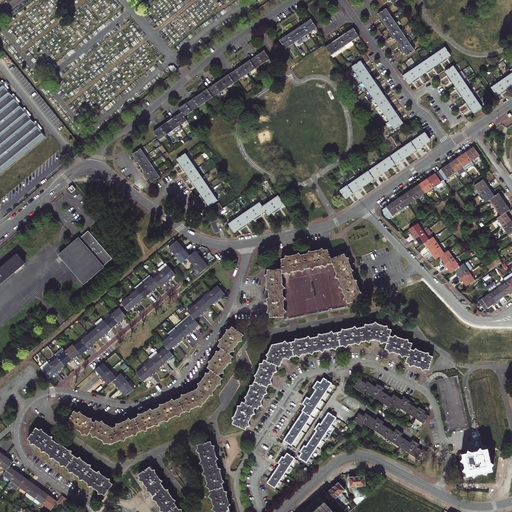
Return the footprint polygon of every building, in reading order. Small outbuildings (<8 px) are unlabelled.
[(382,22),(391,16),(386,9),(378,14),(381,19),(380,20),(382,22)] [(396,23),(391,16),(382,22),(383,24),(384,24),(388,28),(396,23)] [(305,22),(302,24),(309,34),(317,29),(311,20),(306,24),(305,22)] [(391,36),(400,29),(396,23),(388,28),(391,33),(390,34),(391,36)] [(309,34),(302,24),(299,26),(300,27),(295,30),(301,39),(309,34)] [(351,41),(358,36),(353,29),(349,32),(347,31),(345,32),(351,41)] [(405,36),(400,29),(391,36),(392,38),(394,37),(397,42),(405,36)] [(289,33),(287,34),(293,44),(301,39),(295,30),(290,34),(289,33)] [(351,41),(345,32),(343,34),(344,35),(339,38),(345,46),(351,41)] [(293,44),(287,34),(284,36),(285,37),(280,41),(285,50),(293,44)] [(410,43),(405,36),(397,42),(400,47),(399,48),(400,50),(410,43)] [(333,40),(331,41),(339,53),(346,49),(345,46),(339,38),(334,42),(333,40)] [(339,53),(331,41),(329,43),(330,44),(325,48),(332,58),(339,53)] [(415,51),(410,43),(400,50),(402,52),(403,51),(407,56),(415,51)] [(450,55),(445,47),(438,52),(444,62),(447,60),(446,59),(450,55)] [(259,67),(270,60),(264,51),(253,58),(259,67)] [(431,57),(436,65),(441,62),(442,63),(444,62),(438,52),(431,57)] [(299,55),(292,60),(295,63),(301,59),(299,55)] [(432,68),(436,65),(431,57),(424,61),(431,71),(433,69),(432,68)] [(249,74),(259,67),(253,58),(243,66),(249,74)] [(360,61),(352,67),(357,75),(367,69),(365,66),(364,67),(360,61)] [(431,71),(424,61),(417,66),(422,74),(427,71),(428,73),(431,71)] [(167,67),(174,74),(177,71),(173,65),(172,66),(171,65),(170,64),(170,65),(169,65),(167,67)] [(243,66),(232,73),(238,81),(249,74),(243,66)] [(417,66),(410,71),(417,80),(419,79),(418,77),(422,74),(417,66)] [(458,73),(453,66),(445,71),(448,76),(447,77),(448,79),(458,73)] [(357,75),(363,83),(371,77),(368,72),(369,71),(367,69),(357,75)] [(410,71),(403,76),(408,84),(414,80),(414,82),(417,80),(410,71)] [(227,88),(238,81),(232,73),(221,80),(227,88)] [(452,81),(455,85),(463,80),(458,73),(448,79),(450,82),(452,81)] [(363,83),(368,91),(378,84),(376,82),(375,82),(371,77),(363,83)] [(505,78),(498,83),(505,92),(507,91),(506,89),(511,86),(505,78)] [(170,83),(167,79),(160,85),(163,89),(170,83)] [(216,95),(227,88),(221,80),(211,87),(216,95)] [(463,80),(455,85),(458,90),(456,91),(458,93),(467,87),(463,80)] [(0,176),(46,138),(40,131),(42,129),(35,121),(33,123),(29,117),(31,116),(24,108),(22,109),(18,104),(20,102),(13,94),(11,96),(7,90),(9,88),(2,81),(0,82),(0,81),(0,176)] [(498,83),(491,87),(497,95),(502,92),(503,94),(505,92),(498,83)] [(379,87),(378,84),(368,91),(373,99),(382,93),(378,88),(379,87)] [(211,87),(200,95),(205,103),(216,95),(211,87)] [(461,94),(464,99),(472,93),(467,87),(458,93),(459,96),(461,94)] [(385,98),(382,93),(373,99),(378,106),(388,100),(386,97),(385,98)] [(468,107),(477,101),(472,93),(464,99),(468,104),(466,105),(468,107)] [(195,110),(205,103),(200,95),(190,102),(195,110)] [(388,100),(378,106),(384,114),(392,108),(389,103),(390,102),(388,100)] [(482,108),(477,101),(468,107),(469,109),(471,108),(474,113),(482,108)] [(179,109),(182,113),(185,117),(195,110),(190,102),(179,109)] [(396,113),(392,108),(384,114),(389,122),(399,115),(397,113),(396,113)] [(182,129),(190,124),(185,117),(182,113),(177,116),(176,115),(173,116),(182,129)] [(400,118),(399,115),(389,122),(394,130),(403,124),(399,119),(400,118)] [(182,129),(173,116),(171,118),(172,119),(167,122),(173,131),(176,134),(182,129)] [(173,131),(167,122),(163,126),(162,124),(159,126),(166,135),(173,131)] [(166,135),(159,126),(157,127),(158,129),(154,132),(159,140),(166,135)] [(425,133),(414,140),(420,148),(430,141),(425,133)] [(404,147),(409,156),(420,148),(414,140),(404,147)] [(404,147),(393,155),(398,163),(409,156),(404,147)] [(479,156),(473,147),(468,151),(467,150),(464,152),(472,163),(477,160),(476,158),(479,156)] [(136,163),(145,156),(141,149),(133,155),(136,160),(135,161),(136,163)] [(472,163),(464,152),(461,154),(462,155),(457,158),(463,167),(465,170),(473,165),(472,163)] [(179,166),(181,169),(191,162),(185,154),(177,160),(181,165),(179,166)] [(393,155),(382,162),(388,170),(398,163),(393,155)] [(139,164),(142,168),(150,163),(145,156),(136,163),(137,165),(139,164)] [(463,167),(457,158),(452,162),(451,161),(448,163),(456,174),(460,171),(459,170),(463,167)] [(187,175),(196,170),(191,162),(181,169),(183,171),(184,170),(187,175)] [(382,162),(372,169),(377,177),(388,170),(382,162)] [(150,163),(142,168),(145,173),(144,174),(145,177),(155,170),(150,163)] [(438,172),(444,180),(450,176),(451,177),(456,174),(448,163),(445,165),(446,166),(438,172)] [(364,170),(359,173),(361,176),(367,184),(377,177),(372,169),(367,173),(364,170)] [(160,177),(155,170),(145,177),(147,179),(148,178),(152,183),(160,177)] [(190,182),(192,184),(201,177),(196,170),(187,175),(191,181),(190,182)] [(429,176),(426,178),(433,189),(435,191),(446,184),(444,180),(438,172),(430,177),(429,176)] [(350,184),(356,192),(367,184),(361,176),(350,184)] [(195,186),(198,191),(207,185),(201,177),(192,184),(193,187),(195,186)] [(423,182),(419,185),(425,193),(428,191),(429,192),(433,189),(426,178),(422,180),(423,182)] [(476,191),(479,195),(490,188),(488,184),(486,185),(483,180),(474,186),(477,190),(476,191)] [(350,184),(340,191),(345,199),(356,192),(350,184)] [(202,200),(212,193),(207,185),(198,191),(202,196),(200,197),(202,200)] [(413,187),(409,189),(417,200),(422,197),(421,196),(425,193),(419,185),(414,188),(413,187)] [(492,191),(490,188),(479,195),(482,200),(483,199),(486,203),(490,200),(494,197),(494,196),(491,192),(492,191)] [(402,196),(408,205),(412,202),(412,203),(417,200),(409,189),(406,191),(407,193),(402,196)] [(209,207),(217,201),(212,193),(202,200),(204,202),(205,201),(209,207)] [(494,209),(505,201),(503,198),(502,199),(498,194),(494,196),(494,197),(490,200),(492,203),(491,204),(494,209)] [(278,196),(270,202),(277,211),(280,209),(279,208),(284,205),(278,196)] [(408,205),(402,196),(397,200),(396,198),(393,200),(401,211),(405,208),(405,207),(408,205)] [(401,211),(393,200),(390,202),(391,204),(386,207),(392,216),(395,213),(396,215),(401,211)] [(507,204),(505,201),(494,209),(497,213),(498,213),(501,216),(505,213),(509,210),(506,205),(507,204)] [(277,211),(270,202),(262,207),(265,211),(268,216),(274,212),(274,213),(277,211)] [(252,208),(258,218),(261,216),(260,215),(265,211),(262,207),(259,203),(252,208)] [(256,220),(258,218),(252,208),(244,214),(250,222),(255,218),(256,220)] [(509,218),(505,213),(501,216),(496,219),(499,222),(498,223),(501,228),(511,220),(511,219),(510,217),(509,218)] [(250,222),(244,214),(236,219),(243,229),(246,227),(245,225),(250,222)] [(228,224),(234,233),(240,229),(241,230),(243,229),(236,219),(228,224)] [(511,220),(501,228),(504,232),(505,232),(508,235),(511,232),(511,220)] [(411,236),(413,239),(424,231),(421,227),(420,227),(417,224),(409,230),(412,235),(411,236)] [(427,236),(424,231),(413,239),(415,242),(417,241),(420,246),(424,243),(428,240),(426,237),(427,236)] [(111,259),(88,233),(80,240),(79,239),(59,256),(84,284),(103,268),(102,267),(111,259)] [(426,249),(428,252),(439,245),(436,240),(435,241),(433,237),(428,240),(424,243),(428,248),(426,249)] [(169,248),(175,256),(184,248),(181,245),(180,246),(177,242),(169,248)] [(442,249),(439,245),(428,252),(430,256),(432,254),(436,259),(440,257),(439,256),(444,253),(442,250),(442,249)] [(175,256),(181,264),(188,259),(190,258),(185,252),(187,251),(184,248),(175,256)] [(347,304),(348,304),(361,299),(360,295),(361,293),(359,291),(356,284),(357,280),(354,280),(352,273),(353,271),(351,269),(348,261),(348,258),(346,258),(344,254),(331,259),(327,250),(324,250),(322,248),(319,250),(312,252),(308,251),(308,254),(300,256),(298,253),(296,255),(288,257),(285,256),(285,259),(281,260),(282,270),(267,271),(267,274),(265,276),(267,280),(267,287),(266,290),(268,291),(269,298),(266,300),(268,304),(268,311),(267,313),(269,314),(270,318),(283,317),(284,317),(284,314),(286,312),(283,309),(283,301),(285,299),(283,296),(282,290),(285,288),(282,286),(282,275),(285,274),(286,273),(290,275),(291,273),(299,271),(302,273),(304,270),(310,268),(313,270),(314,268),(322,266),(325,267),(327,265),(332,264),(336,275),(335,277),(338,279),(340,284),(338,287),(341,289),(344,297),(343,299),(346,301),(347,304)] [(441,262),(443,266),(455,258),(451,253),(450,254),(448,250),(444,253),(439,256),(440,257),(443,261),(441,262)] [(190,258),(188,259),(193,266),(203,258),(200,255),(199,256),(196,253),(190,258)] [(0,285),(25,264),(17,255),(0,269),(0,285)] [(205,261),(203,258),(193,266),(200,274),(208,267),(204,263),(205,261)] [(455,270),(459,267),(457,263),(458,263),(455,258),(443,266),(445,269),(447,268),(451,273),(455,270)] [(457,276),(459,279),(470,271),(473,269),(468,261),(459,267),(455,270),(458,275),(457,276)] [(171,279),(175,276),(172,272),(165,264),(158,270),(161,274),(169,283),(172,281),(171,279)] [(347,306),(348,304),(347,304),(346,301),(343,299),(344,297),(341,289),(338,287),(340,284),(338,279),(335,277),(336,275),(332,264),(327,265),(325,267),(322,266),(314,268),(313,270),(310,268),(304,270),(302,273),(299,271),(291,273),(290,275),(286,273),(285,274),(282,275),(282,286),(285,288),(282,290),(283,296),(285,299),(283,301),(283,309),(286,312),(284,314),(284,317),(283,317),(284,320),(347,306)] [(466,286),(474,280),(472,277),(473,276),(470,271),(459,279),(461,282),(463,281),(466,286)] [(169,283),(161,274),(153,280),(158,286),(160,288),(164,285),(166,286),(169,283)] [(158,286),(153,280),(149,276),(141,282),(152,294),(155,292),(154,290),(158,286)] [(149,297),(152,294),(141,282),(134,288),(136,291),(143,299),(148,295),(149,297)] [(501,286),(498,288),(504,297),(509,294),(510,295),(511,293),(511,291),(505,282),(501,285),(501,286)] [(218,286),(210,293),(218,302),(221,300),(220,298),(224,294),(218,286)] [(511,349),(511,333),(465,333),(460,337),(460,324),(460,323),(457,323),(455,320),(448,320),(449,318),(440,306),(434,303),(434,300),(425,288),(423,288),(421,286),(415,286),(403,295),(417,312),(420,314),(429,326),(429,328),(435,332),(440,329),(440,334),(442,336),(451,347),(454,349),(511,349)] [(494,289),(489,293),(497,304),(500,302),(499,300),(504,297),(498,288),(495,291),(494,289)] [(143,299),(136,291),(128,298),(137,307),(140,304),(139,303),(143,299)] [(215,305),(218,302),(210,293),(203,299),(209,307),(213,304),(215,305)] [(493,306),(497,304),(489,293),(484,296),(485,297),(479,301),(485,310),(492,305),(493,306)] [(134,310),(137,307),(128,298),(121,304),(128,312),(133,308),(134,310)] [(205,311),(209,307),(203,299),(195,305),(203,315),(206,313),(205,311)] [(200,318),(203,315),(195,305),(187,312),(192,317),(194,320),(198,316),(200,318)] [(126,318),(119,309),(111,316),(119,325),(122,323),(121,321),(126,318)] [(119,325),(111,316),(104,322),(111,330),(115,327),(116,328),(119,325)] [(192,317),(184,323),(192,333),(195,330),(194,329),(199,325),(194,320),(192,317)] [(192,333),(184,323),(182,321),(174,327),(184,338),(188,335),(189,336),(192,333)] [(107,334),(111,330),(104,322),(97,328),(105,338),(108,335),(107,334)] [(428,371),(434,358),(429,356),(428,353),(425,354),(417,352),(416,349),(414,351),(409,350),(412,344),(408,342),(407,339),(404,341),(398,339),(396,336),(393,338),(389,336),(391,331),(387,330),(385,327),(383,327),(376,324),(366,326),(363,326),(362,329),(356,330),(352,327),(351,330),(344,331),(341,330),(340,333),(332,335),(330,332),(328,335),(317,335),(316,338),(310,340),(306,337),(304,340),(297,341),(295,340),(293,343),(286,345),(284,341),(280,344),(269,347),(271,349),(268,354),(265,356),(268,359),(266,362),(264,361),(263,364),(259,365),(260,368),(256,375),(254,376),(256,379),(252,386),(249,387),(250,389),(247,396),(244,398),(246,401),(244,404),(243,403),(241,406),(237,407),(239,410),(235,417),(233,418),(234,421),(232,425),(245,431),(247,427),(250,426),(249,424),(253,416),(256,414),(254,412),(256,409),(258,410),(259,407),(262,406),(261,403),(264,396),(267,395),(266,392),(269,385),(272,384),(271,382),(275,374),(277,373),(275,371),(277,368),(279,369),(283,360),(284,360),(287,362),(288,359),(296,357),(299,360),(300,357),(307,355),(310,357),(312,354),(319,353),(322,355),(323,352),(331,350),(334,352),(336,349),(342,348),(345,350),(347,347),(354,345),(357,347),(358,344),(366,343),(369,345),(370,342),(376,341),(378,342),(381,346),(384,343),(387,345),(385,350),(389,351),(390,355),(393,353),(400,356),(401,358),(405,356),(408,358),(406,363),(410,365),(410,368),(414,366),(421,369),(422,372),(425,370),(428,371)] [(74,411),(67,424),(69,425),(70,429),(73,428),(81,432),(82,435),(86,435),(88,436),(89,433),(92,434),(92,438),(95,437),(103,441),(104,444),(108,444),(110,445),(121,440),(125,441),(126,438),(133,435),(136,436),(137,433),(142,431),(146,432),(147,429),(155,426),(158,427),(159,423),(164,421),(168,422),(169,419),(176,416),(180,417),(181,414),(186,412),(190,413),(191,410),(198,406),(201,407),(203,404),(205,403),(210,396),(213,396),(213,392),(218,386),(221,385),(221,381),(223,379),(219,376),(221,374),(224,374),(224,370),(229,363),(231,363),(231,360),(233,357),(230,354),(231,352),(234,352),(234,348),(239,342),(242,341),(242,338),(244,335),(232,327),(230,330),(227,329),(226,333),(221,339),(219,341),(220,343),(218,346),(221,349),(219,352),(216,351),(215,355),(211,361),(208,362),(209,365),(207,368),(210,371),(208,374),(206,373),(205,376),(200,382),(198,384),(199,387),(196,390),(184,395),(181,395),(181,398),(175,401),(172,399),(170,401),(163,405),(160,404),(159,407),(153,410),(150,409),(148,411),(141,414),(138,414),(138,417),(131,420),(129,418),(126,421),(119,424),(116,424),(116,427),(113,428),(104,423),(102,421),(100,422),(97,420),(95,423),(92,421),(92,419),(89,418),(82,414),(80,412),(78,413),(74,411)] [(184,338),(174,327),(167,333),(169,336),(177,346),(180,343),(179,342),(184,338)] [(89,335),(96,343),(100,339),(101,341),(105,338),(97,328),(89,335)] [(82,341),(90,351),(93,348),(92,346),(96,343),(89,335),(82,341)] [(162,342),(166,347),(169,351),(173,347),(174,348),(177,346),(169,336),(162,342)] [(90,351),(82,341),(74,348),(79,354),(81,356),(85,352),(86,353),(90,351)] [(75,358),(79,354),(74,348),(72,346),(65,352),(73,361),(76,359),(75,358)] [(166,347),(158,353),(167,363),(169,361),(168,360),(173,356),(169,351),(166,347)] [(167,363),(158,353),(155,350),(148,356),(151,360),(158,368),(162,365),(163,366),(167,363)] [(73,361),(65,352),(57,359),(64,367),(68,363),(69,364),(73,361)] [(64,367),(57,359),(49,365),(57,375),(61,372),(60,370),(64,367)] [(151,360),(143,367),(151,376),(154,374),(153,373),(158,368),(151,360)] [(104,363),(95,370),(99,375),(98,376),(101,379),(110,371),(104,363)] [(49,365),(42,371),(49,380),(53,376),(54,377),(57,375),(49,365)] [(151,376),(143,367),(136,373),(143,381),(147,378),(148,379),(151,376)] [(117,379),(110,371),(101,379),(103,382),(104,381),(108,386),(113,382),(117,379)] [(118,391),(128,382),(122,375),(117,379),(113,382),(116,386),(115,387),(118,391)] [(460,418),(467,417),(458,375),(451,376),(460,418)] [(469,427),(467,417),(460,418),(451,376),(443,378),(452,423),(459,422),(460,429),(469,427)] [(446,432),(460,429),(459,422),(452,423),(443,378),(436,379),(446,432)] [(290,446),(332,384),(324,379),(320,384),(318,383),(313,390),(316,391),(309,401),(307,400),(303,406),(305,407),(302,412),(303,413),(284,441),(290,446)] [(365,384),(359,381),(355,388),(365,394),(366,393),(391,409),(393,407),(400,412),(401,410),(424,425),(429,417),(424,414),(425,412),(419,408),(417,411),(409,406),(411,403),(403,398),(401,402),(393,397),(392,398),(382,392),(383,390),(376,386),(375,387),(367,382),(365,384)] [(122,392),(125,397),(134,390),(128,382),(118,391),(120,393),(122,392)] [(359,414),(354,422),(362,427),(364,424),(417,459),(422,451),(417,448),(419,445),(412,441),(410,444),(401,437),(403,435),(396,430),(394,433),(382,425),(384,423),(377,419),(376,421),(366,414),(363,417),(359,414)] [(306,464),(336,420),(329,415),(321,425),(320,424),(315,431),(316,432),(307,447),(305,446),(300,453),(302,454),(299,459),(306,464)] [(37,430),(28,440),(31,442),(31,445),(34,444),(41,450),(41,453),(44,452),(49,456),(49,459),(52,459),(60,465),(61,468),(64,467),(69,470),(69,474),(72,473),(78,478),(79,482),(83,481),(87,484),(88,488),(91,488),(97,492),(98,495),(101,495),(104,497),(113,486),(110,484),(111,481),(107,481),(101,476),(101,474),(98,475),(92,470),(92,467),(89,468),(82,462),(82,459),(79,460),(73,455),(73,452),(71,453),(63,447),(63,445),(59,446),(53,441),(55,437),(51,439),(43,432),(43,430),(39,431),(37,430)] [(229,511),(228,507),(230,505),(228,502),(226,495),(227,492),(224,491),(222,484),(224,482),(222,480),(220,472),(220,469),(218,468),(216,461),(218,459),(216,458),(214,448),(214,446),(212,445),(211,441),(197,445),(197,448),(196,451),(198,453),(200,461),(199,464),(202,466),(204,471),(202,474),(205,476),(207,484),(205,487),(209,489),(210,494),(208,497),(211,499),(213,506),(211,510),(214,511),(229,511)] [(487,473),(492,472),(491,468),(493,465),(490,463),(488,452),(487,449),(483,451),(480,449),(468,451),(467,454),(462,455),(463,459),(461,461),(464,464),(465,468),(463,471),(466,474),(467,477),(472,476),(475,478),(477,475),(483,474),(486,475),(487,473)] [(284,476),(295,460),(287,454),(284,459),(282,458),(278,464),(280,466),(268,484),(275,489),(280,482),(284,476)] [(6,455),(0,463),(0,466),(6,471),(9,466),(12,462),(8,459),(9,458),(6,455)] [(11,481),(18,471),(15,469),(14,470),(9,466),(6,471),(3,475),(11,481)] [(181,511),(181,509),(179,509),(174,503),(176,501),(173,499),(169,493),(168,490),(165,490),(161,483),(162,481),(160,479),(155,473),(154,470),(152,470),(150,467),(138,475),(140,478),(139,481),(142,482),(146,489),(146,492),(150,493),(153,497),(152,501),(155,501),(160,509),(159,511),(161,511),(181,511)] [(19,487),(25,479),(21,475),(22,474),(18,471),(11,481),(19,487)] [(364,477),(356,478),(358,499),(362,498),(363,500),(366,498),(361,493),(360,488),(364,487),(364,477)] [(358,499),(356,478),(348,479),(349,488),(353,488),(354,495),(356,495),(356,499),(360,503),(363,500),(362,498),(358,499)] [(19,487),(27,493),(34,483),(31,481),(30,482),(25,479),(19,487)] [(35,499),(41,490),(37,487),(38,486),(34,483),(27,493),(35,499)] [(338,483),(331,489),(345,504),(346,503),(343,500),(345,499),(341,494),(345,490),(338,483)] [(345,504),(331,489),(326,494),(332,502),(335,499),(339,503),(341,502),(343,505),(343,506),(346,509),(348,508),(345,504)] [(35,499),(43,505),(50,495),(47,493),(46,494),(41,490),(35,499)] [(56,502),(62,507),(68,499),(62,494),(56,502)] [(50,510),(56,502),(52,499),(53,497),(50,495),(43,505),(50,510)] [(332,511),(318,496),(300,511),(332,511)]
